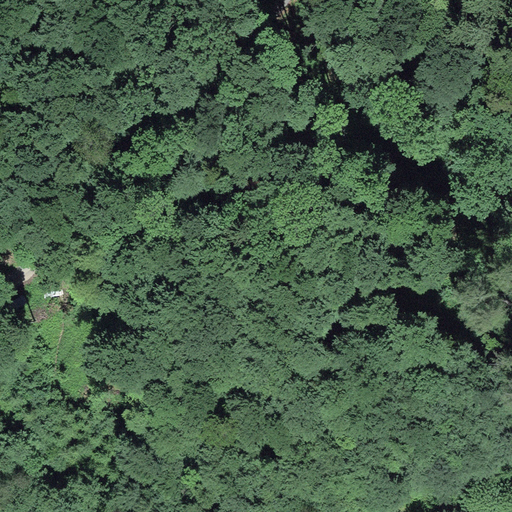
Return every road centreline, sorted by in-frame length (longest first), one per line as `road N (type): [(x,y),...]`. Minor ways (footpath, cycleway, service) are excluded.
road 1 (track): [(0,292),(152,138)]
road 2 (track): [(152,138),(287,0)]
